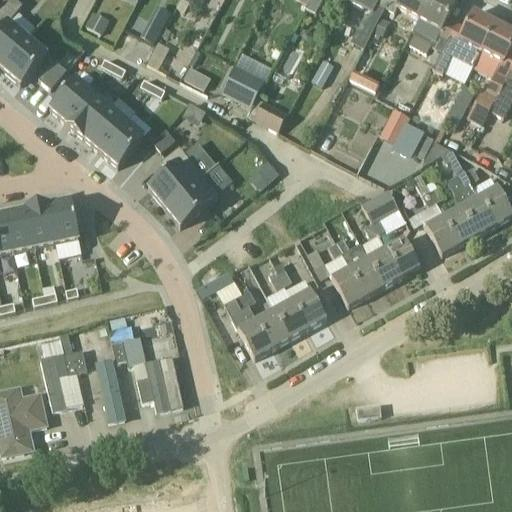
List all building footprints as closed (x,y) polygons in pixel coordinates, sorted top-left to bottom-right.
[(184,0),(183,2),(195,8),(199,0),(184,0)] [(298,0),(296,5),(307,10),(310,3),(311,0),(298,0)] [(307,10),(305,13),(315,19),(324,0),(347,0),(350,1),(351,0),(350,0),(311,0),(310,3),(307,10)] [(350,1),(348,6),(370,18),(368,23),(365,21),(350,48),(363,54),(363,53),(376,28),(384,13),(390,0),(350,0),(351,0),(350,1)] [(390,0),(384,13),(393,18),(396,12),(418,24),(423,14),(430,0),(390,0)] [(414,39),(409,49),(427,59),(431,50),(433,51),(432,52),(441,57),(456,28),(448,23),(456,7),(441,0),(430,0),(423,14),(418,24),(413,34),(411,38),(414,39)] [(93,16),(85,30),(101,38),(108,25),(93,16)] [(441,57),(432,75),(442,80),(451,62),(473,73),(481,57),(479,57),(494,27),(473,17),(465,32),(456,28),(441,57)] [(380,22),(373,37),(382,41),(389,27),(380,22)] [(9,27),(0,37),(0,72),(1,74),(28,43),(27,43),(9,27)] [(482,94),(467,123),(482,131),(489,116),(505,86),(504,85),(511,70),(511,56),(510,55),(511,51),(511,36),(494,27),(479,57),(481,57),(473,73),(492,82),(485,95),(482,94)] [(304,33),(299,39),(301,46),(308,47),(313,42),(311,35),(304,33)] [(28,43),(1,74),(21,90),(47,60),(28,44),(28,43)] [(281,55),(275,52),(270,60),(276,63),(281,55)] [(324,64),(312,85),(322,91),(334,70),(324,64)] [(105,65),(101,72),(112,78),(115,70),(105,65)] [(54,66),(39,84),(50,94),(66,76),(54,66)] [(115,70),(112,78),(122,83),(126,76),(115,70)] [(505,86),(489,116),(503,124),(511,106),(511,70),(504,85),(505,86)] [(190,72),(183,85),(197,92),(203,80),(190,72)] [(235,72),(221,98),(251,113),(264,87),(235,72)] [(353,76),(348,85),(350,86),(374,98),(378,89),(378,88),(353,76)] [(76,84),(50,115),(67,130),(93,99),(76,84)] [(144,86),(141,93),(151,98),(155,91),(144,86)] [(155,91),(151,98),(162,104),(165,97),(155,91)] [(67,130),(84,144),(110,113),(93,99),(67,130)] [(264,107),(254,125),(279,138),(288,119),(264,107)] [(110,113),(84,144),(97,155),(101,159),(103,156),(127,128),(110,113)] [(393,115),(379,143),(396,151),(410,123),(393,115)] [(103,156),(101,159),(105,162),(118,173),(144,142),(127,128),(103,156)] [(166,135),(154,150),(161,159),(175,147),(166,135)] [(422,139),(412,158),(423,164),(433,144),(422,139)] [(168,177),(148,194),(164,213),(203,181),(179,152),(160,168),(168,177)] [(451,156),(442,161),(446,169),(450,167),(456,164),(457,163),(452,156),(451,156)] [(269,167),(259,175),(269,187),(278,179),(269,167)] [(473,173),(465,177),(471,189),(471,188),(479,184),(473,173)] [(465,177),(448,187),(454,198),(461,212),(477,241),(495,231),(479,202),(471,189),(465,177)] [(428,213),(418,219),(423,228),(425,232),(441,261),(459,251),(443,222),(444,222),(436,208),(430,196),(429,197),(420,180),(412,184),(422,201),(428,213)] [(203,181),(164,213),(180,233),(219,201),(203,181)] [(511,218),(497,192),(479,202),(495,231),(511,222),(511,218)] [(437,193),(430,196),(436,208),(443,204),(437,193)] [(388,195),(361,210),(371,229),(372,228),(378,240),(386,236),(379,224),(398,214),(388,195)] [(48,210),(48,211),(56,250),(78,245),(70,206),(48,210)] [(48,210),(26,214),(27,215),(35,254),(56,250),(48,211),(48,210)] [(444,222),(443,222),(459,251),(477,241),(461,212),(444,222)] [(27,215),(5,219),(13,259),(35,254),(27,215)] [(5,219),(0,220),(0,261),(13,259),(5,219)] [(371,244),(360,250),(368,264),(384,293),(402,283),(386,254),(378,240),(372,228),(371,229),(364,233),(371,244)] [(343,244),(336,249),(341,259),(342,259),(349,273),(350,274),(366,303),(384,293),(368,264),(360,250),(359,249),(349,255),(343,244)] [(386,254),(402,283),(420,273),(404,244),(386,254)] [(336,249),(328,253),(334,263),(342,259),(341,259),(336,249)] [(281,268),(274,272),(278,280),(286,276),(281,268)] [(350,274),(332,284),(348,313),(366,303),(350,274)] [(268,280),(270,285),(277,281),(275,276),(268,280)] [(286,276),(278,280),(285,291),(292,287),(286,276)] [(225,291),(234,286),(229,277),(228,278),(221,282),(220,283),(215,285),(219,290),(223,288),(225,291)] [(277,281),(270,285),(277,296),(284,292),(285,291),(278,280),(277,281)] [(77,293),(65,296),(67,304),(78,301),(77,293)] [(310,295),(292,305),(308,335),(327,325),(310,295)] [(250,296),(242,300),(249,311),(256,307),(250,296)] [(55,298),(44,301),(46,309),(57,306),(55,298)] [(237,318),(230,322),(238,335),(254,365),(272,355),(256,325),(249,311),(242,300),(235,304),(241,316),(237,318)] [(44,301),(32,304),(34,311),(46,309),(44,301)] [(292,305),(274,315),(290,345),(308,335),(292,305)] [(14,308),(2,311),(4,319),(15,316),(14,308)] [(274,315),(256,325),(272,355),(290,345),(274,315)] [(126,320),(110,323),(112,333),(128,330),(126,320)] [(171,327),(160,329),(162,338),(173,335),(171,327)] [(172,363),(145,367),(140,342),(132,343),(130,332),(108,335),(110,346),(123,344),(127,369),(132,368),(139,409),(153,407),(154,417),(180,413),(172,363)] [(67,337),(59,339),(60,343),(64,360),(72,358),(67,337)] [(112,348),(111,348),(115,368),(116,368),(126,366),(121,346),(112,348)] [(82,356),(74,358),(78,377),(78,378),(87,376),(82,356)] [(72,358),(64,360),(68,379),(78,377),(74,358),(74,357),(72,358)] [(114,364),(96,367),(104,426),(121,424),(114,364)] [(19,392),(0,396),(0,454),(2,462),(24,457),(21,447),(31,445),(28,434),(46,430),(39,399),(21,403),(19,392)]
